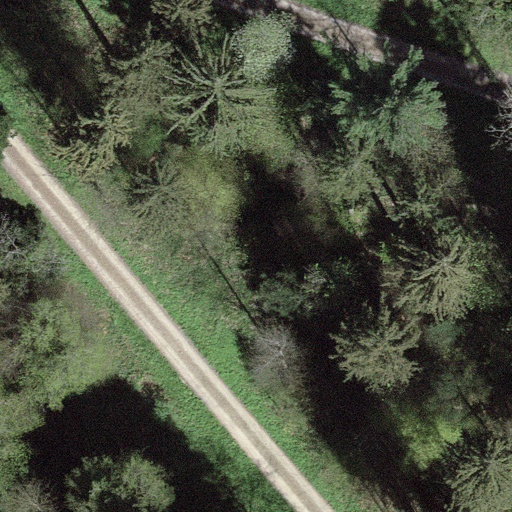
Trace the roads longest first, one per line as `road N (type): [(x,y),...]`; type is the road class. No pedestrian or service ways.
road 1 (track): [(320,511),(0,126)]
road 2 (track): [(237,0),(511,93)]
